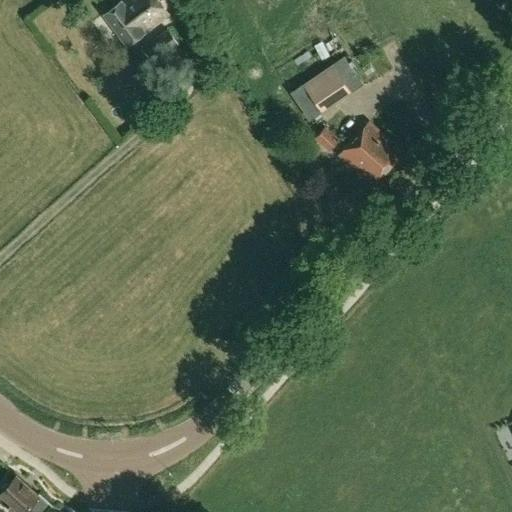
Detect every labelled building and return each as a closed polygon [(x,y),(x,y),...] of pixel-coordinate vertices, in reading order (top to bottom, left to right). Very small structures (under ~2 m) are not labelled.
[(161,0),(124,0),(105,16),(129,46),(171,12),(161,0)] [(180,45),(168,31),(146,47),(158,61),(180,45)] [(329,54),(322,41),(314,45),(321,58),(329,54)] [(344,55),(290,92),(309,120),(363,84),(344,55)] [(404,137),(418,132),(413,120),(399,125),(404,137)] [(373,185),(404,153),(371,122),(341,154),(373,185)] [(315,136),(329,150),(339,139),(325,126),(315,136)] [(58,511),(53,508),(55,506),(41,494),(40,495),(18,476),(1,495),(19,511),(26,511),(27,511),(58,511)]
